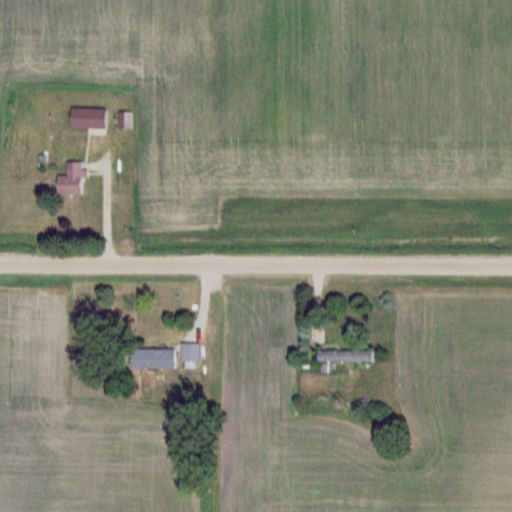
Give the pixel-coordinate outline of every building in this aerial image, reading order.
[(73,109),(73,128),(129,129),(129,114),(121,114),(121,110),(73,109)] [(89,195),(89,175),(61,175),(61,195),(89,195)] [(185,362),(203,362),(203,343),(185,343),(185,362)] [(181,368),(181,349),(151,349),(151,368),(181,368)] [(377,351),(319,351),(319,363),(377,363),(377,351)]
